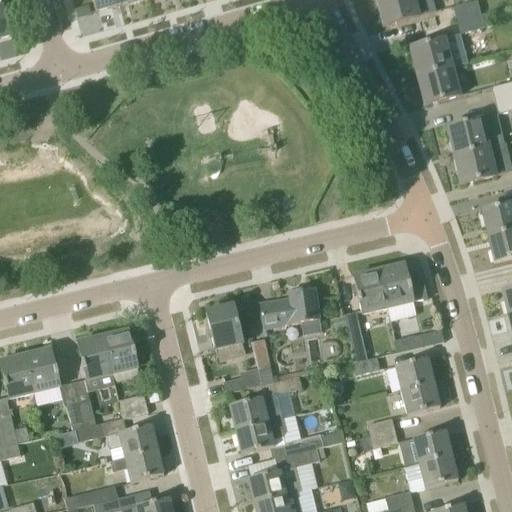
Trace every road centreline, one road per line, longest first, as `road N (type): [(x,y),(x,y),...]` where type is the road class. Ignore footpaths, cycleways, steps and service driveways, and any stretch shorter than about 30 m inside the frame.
road 1 (residential): [(501,511),(417,203)]
road 2 (residential): [(138,276),(417,203)]
road 3 (residential): [(50,67),(305,0)]
road 4 (residential): [(202,511),(138,276)]
road 5 (residential): [(417,203),(358,79),(307,0)]
road 6 (residential): [(0,313),(138,276)]
